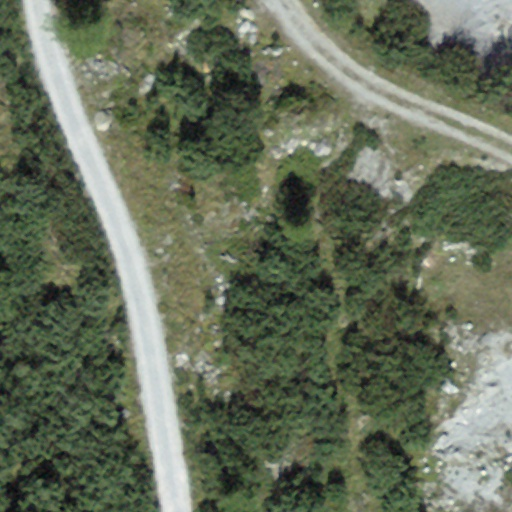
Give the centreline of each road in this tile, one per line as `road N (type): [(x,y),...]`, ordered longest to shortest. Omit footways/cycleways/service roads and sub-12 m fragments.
road 1 (track): [(172,511),(134,272),(36,0)]
road 2 (track): [(273,0),(306,52),(369,95),(511,152)]
